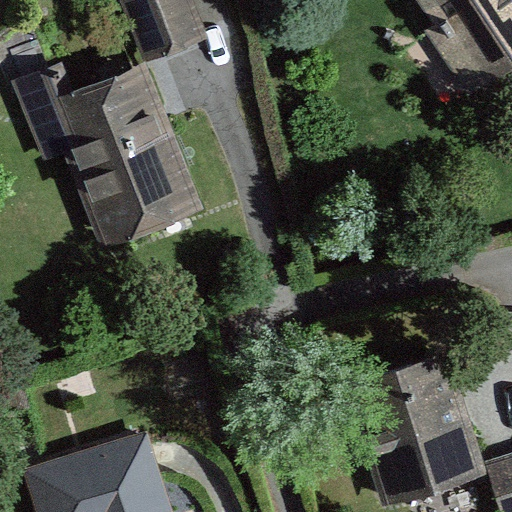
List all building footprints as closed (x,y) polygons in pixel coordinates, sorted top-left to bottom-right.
[(107,227),(200,194),(151,54),(217,31),(206,0),(86,0),(34,18),(107,227)] [(511,0),(404,0),(463,99),(511,70),(511,0)] [(407,511),(484,481),(436,361),(343,398),(389,511),(407,511)] [(176,511),(145,417),(25,456),(43,511),(176,511)] [(511,511),(511,445),(489,452),(509,511),(511,511)]
